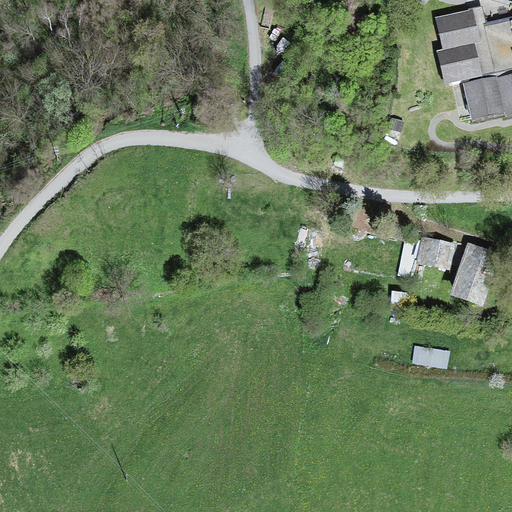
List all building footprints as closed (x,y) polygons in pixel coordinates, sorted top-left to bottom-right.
[(463,9),(423,15),(435,88),(474,81),(463,9)] [(511,79),(453,89),(458,122),(511,113),(511,79)] [(440,275),(444,246),(408,241),(403,269),(440,275)] [(460,244),(443,301),(474,310),(490,253),(460,244)] [(374,279),(350,278),(349,300),(374,300),(374,279)] [(381,304),(392,307),(399,283),(388,280),(381,304)] [(400,343),(439,354),(448,322),(410,310),(400,343)]
